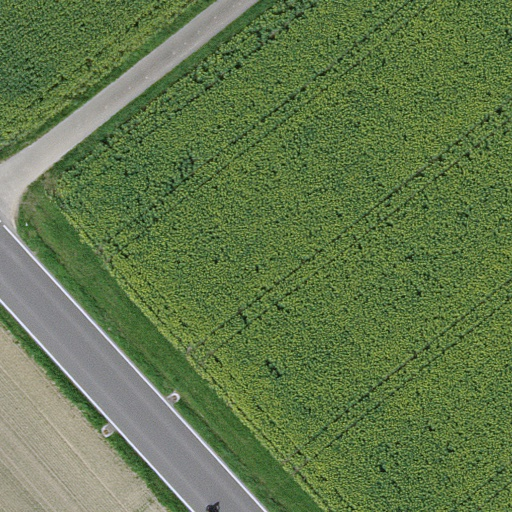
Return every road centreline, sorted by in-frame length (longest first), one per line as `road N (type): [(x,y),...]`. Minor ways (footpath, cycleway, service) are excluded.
road 1 (secondary): [(0,265),(220,511)]
road 2 (track): [(243,0),(0,192)]
